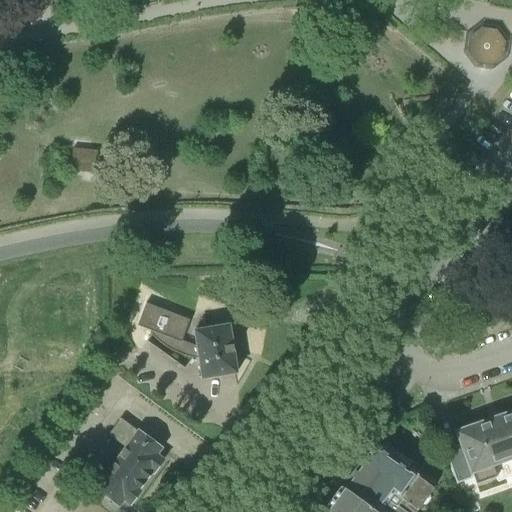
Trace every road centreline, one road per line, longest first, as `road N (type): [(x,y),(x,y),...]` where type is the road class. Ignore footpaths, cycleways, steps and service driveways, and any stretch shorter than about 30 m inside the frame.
road 1 (residential): [(381,342),(511,164)]
road 2 (residential): [(251,511),(381,342)]
road 3 (residential): [(381,342),(434,373),(511,348)]
